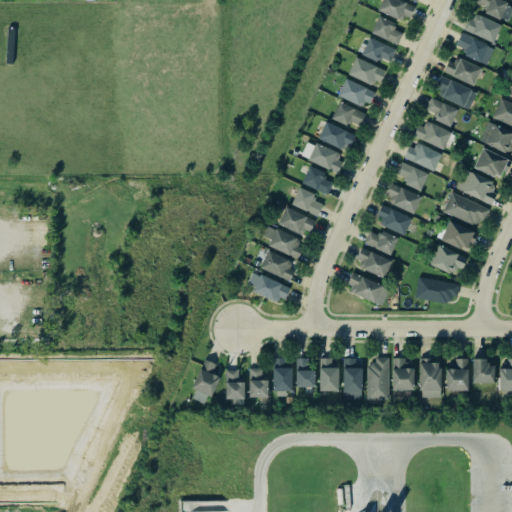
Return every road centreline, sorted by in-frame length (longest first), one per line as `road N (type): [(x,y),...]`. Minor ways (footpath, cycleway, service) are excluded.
road 1 (residential): [(313,328),(330,249),(446,0)]
road 2 (residential): [(511,328),(236,329)]
